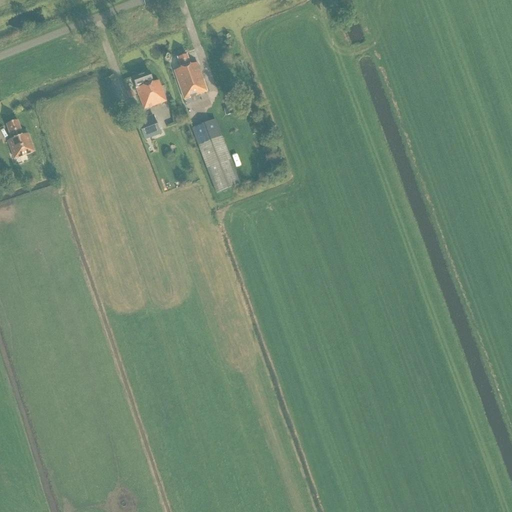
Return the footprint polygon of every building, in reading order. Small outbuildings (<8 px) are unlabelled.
[(184,100),(207,92),(197,63),(190,66),(187,55),(177,59),(181,69),(174,71),(184,100)] [(144,110),(166,102),(158,81),(153,83),(149,72),(132,78),(136,88),(137,88),(139,92),(138,93),(144,110)] [(153,116),(137,122),(142,135),(158,129),(153,116)] [(202,156),(223,149),(212,120),(192,127),(202,156)] [(14,159),(34,152),(28,134),(23,135),(18,121),(6,125),(12,140),(7,141),(14,159)] [(223,149),(202,156),(217,193),(236,185),(223,149)]
